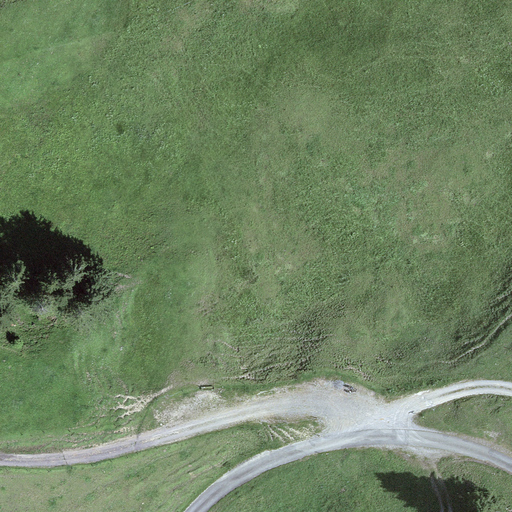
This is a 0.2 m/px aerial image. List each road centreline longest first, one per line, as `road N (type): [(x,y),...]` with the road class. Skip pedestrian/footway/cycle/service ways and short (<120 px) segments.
road 1 (track): [(355,437),(340,414),(295,407),(92,454),(0,458)]
road 2 (track): [(194,511),(221,486),(275,457),(355,437),(398,436)]
road 3 (track): [(398,436),(410,411),(427,401),(481,387),(511,389)]
